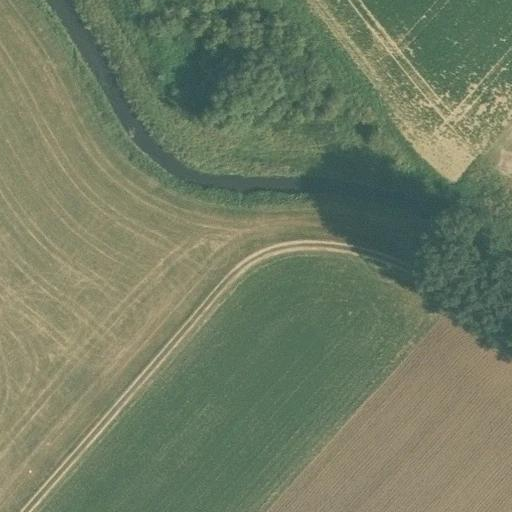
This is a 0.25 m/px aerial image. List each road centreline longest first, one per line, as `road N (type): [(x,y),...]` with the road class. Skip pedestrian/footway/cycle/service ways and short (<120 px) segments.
road 1 (track): [(511,335),(451,293),(386,271),(318,262),(273,273),(64,511)]
road 2 (track): [(296,0),(451,188)]
